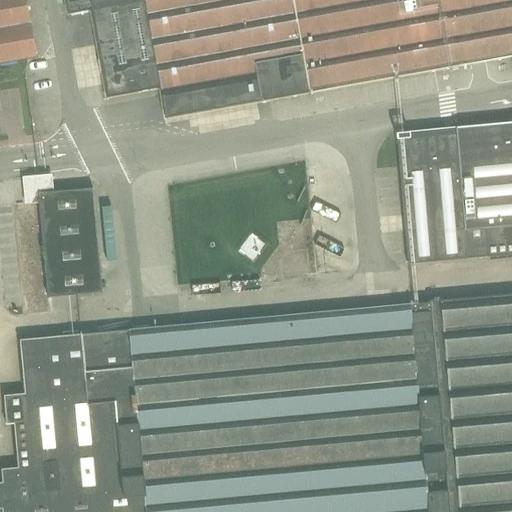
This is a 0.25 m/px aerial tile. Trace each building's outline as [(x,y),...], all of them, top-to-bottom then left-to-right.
[(0,0),(0,63),(35,58),(25,0),(0,0)] [(452,67),(511,57),(511,61),(511,0),(65,0),(68,15),(91,11),(106,98),(160,88),(165,119),(166,119),(262,102),(263,101),(452,67)] [(408,265),(511,255),(511,122),(456,128),(456,132),(396,137),(408,265)] [(57,194),(61,281),(85,280),(81,193),(57,194)] [(249,249),(264,258),(271,246),(256,237),(249,249)] [(345,251),(324,251),(325,270),(345,269),(345,251)] [(410,302),(129,321),(130,348),(292,337),(292,343),(316,341),(315,328),(412,321),(410,302)] [(428,511),(426,476),(144,497),(145,511),(428,511)]
